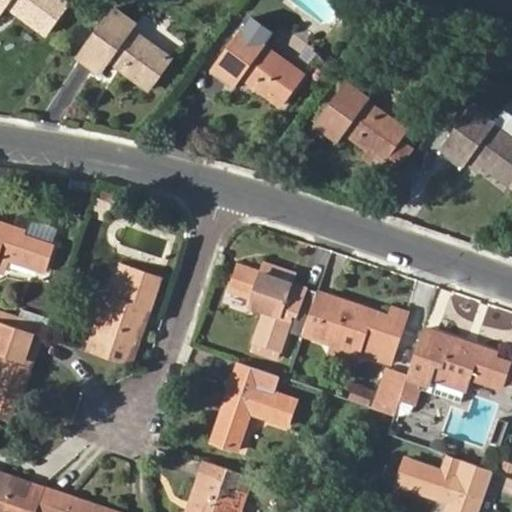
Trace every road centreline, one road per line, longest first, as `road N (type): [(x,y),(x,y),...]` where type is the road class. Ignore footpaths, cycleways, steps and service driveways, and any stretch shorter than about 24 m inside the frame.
road 1 (residential): [(511,282),(229,191)]
road 2 (residential): [(229,191),(164,378),(126,426)]
road 3 (residential): [(229,191),(0,142)]
